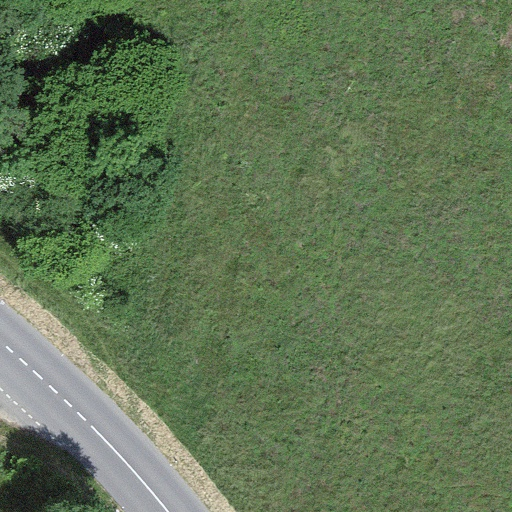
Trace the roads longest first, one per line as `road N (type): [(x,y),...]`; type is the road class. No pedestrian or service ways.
road 1 (secondary): [(0,341),(168,511)]
road 2 (track): [(0,239),(52,292),(64,324),(31,370)]
